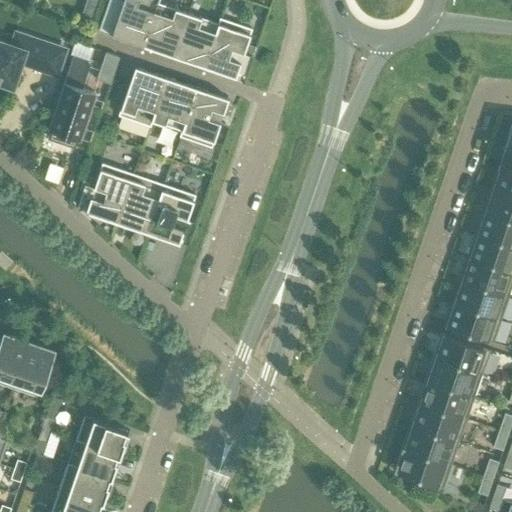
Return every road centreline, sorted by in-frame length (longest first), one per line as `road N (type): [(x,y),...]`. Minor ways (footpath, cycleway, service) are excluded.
road 1 (secondary): [(351,21),(336,112),(238,368),(201,511)]
road 2 (secondary): [(215,511),(263,390),(338,139),(389,33)]
road 3 (residential): [(355,474),(479,110),(500,90),(511,92)]
road 4 (residential): [(197,331),(274,101),(109,44)]
road 5 (residential): [(197,331),(0,157)]
road 6 (residential): [(139,511),(197,331)]
